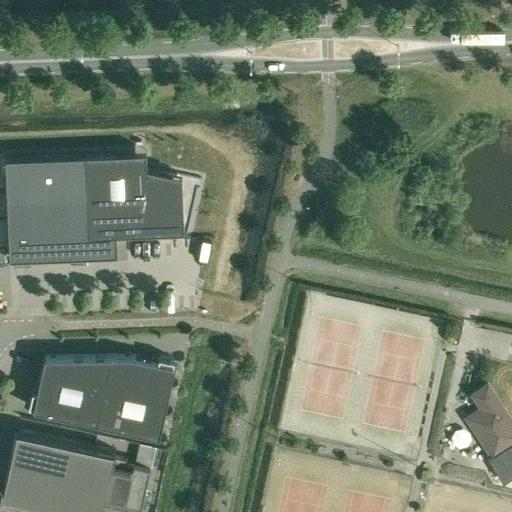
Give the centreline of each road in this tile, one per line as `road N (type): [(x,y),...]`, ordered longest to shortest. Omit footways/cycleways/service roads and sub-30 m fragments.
road 1 (primary): [(178,54),(327,65),(450,42)]
road 2 (primary): [(450,42),(326,31),(178,54)]
road 3 (primary): [(0,61),(178,54)]
